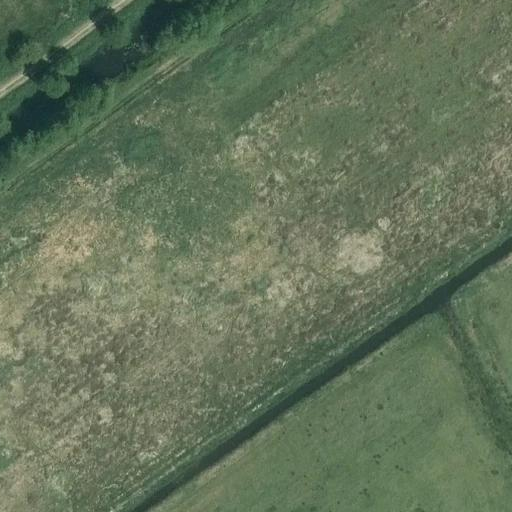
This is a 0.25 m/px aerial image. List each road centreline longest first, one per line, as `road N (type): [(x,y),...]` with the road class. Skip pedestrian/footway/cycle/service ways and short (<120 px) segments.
road 1 (track): [(256,0),(0,186)]
road 2 (track): [(0,90),(124,0)]
